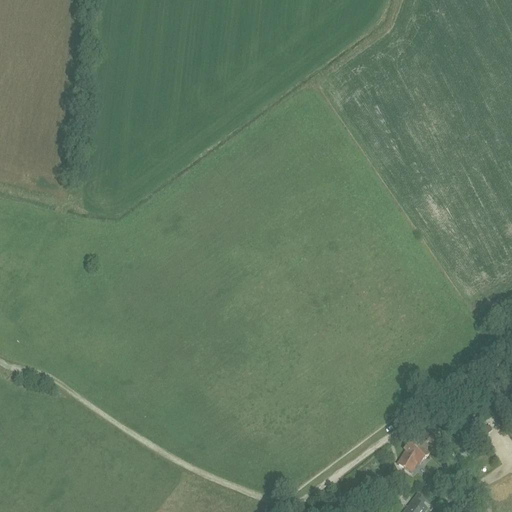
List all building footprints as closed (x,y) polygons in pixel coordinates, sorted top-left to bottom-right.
[(25,336),(37,324),(29,315),(20,307),(8,295),(0,303),(0,311),(7,319),(11,315),(15,320),(12,323),(25,336)] [(481,431),(485,436),(492,432),(488,426),(481,431)] [(427,455),(440,441),(428,430),(415,444),(413,442),(404,452),(405,453),(397,467),(411,475),(418,464),(420,466),(429,456),(427,455)] [(453,450),(458,457),(459,456),(467,451),(474,445),(468,437),(460,443),(461,445),(453,450)] [(476,460),(471,452),(463,457),(468,465),(476,460)] [(408,480),(399,475),(394,483),(403,488),(408,480)] [(417,495),(403,511),(427,511),(429,510),(423,505),(425,501),(417,495)]
